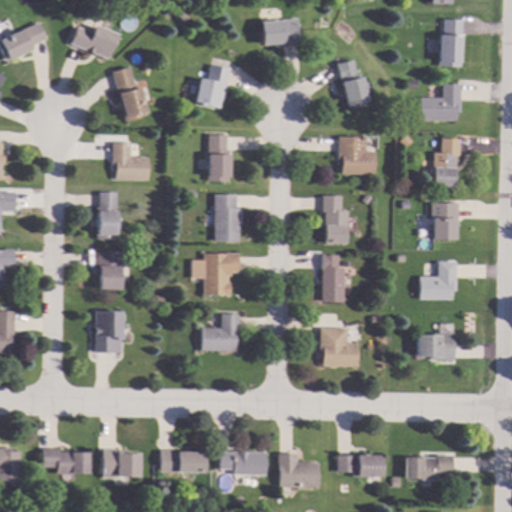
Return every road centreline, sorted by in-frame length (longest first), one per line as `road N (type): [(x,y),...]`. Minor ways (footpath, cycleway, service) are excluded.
road 1 (residential): [(509,0),(497,511)]
road 2 (residential): [(511,410),(0,402)]
road 3 (residential): [(275,404),(286,108)]
road 4 (residential): [(53,403),(58,122)]
